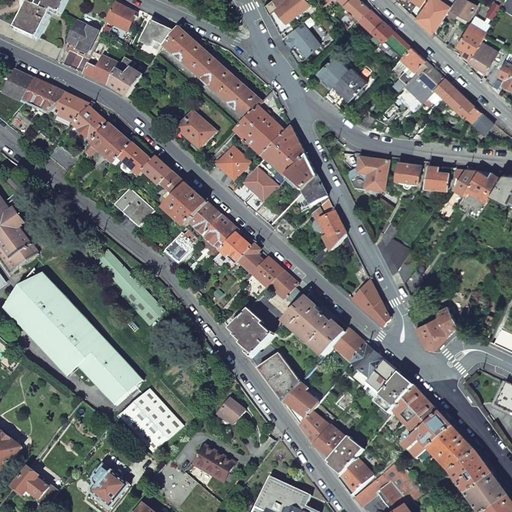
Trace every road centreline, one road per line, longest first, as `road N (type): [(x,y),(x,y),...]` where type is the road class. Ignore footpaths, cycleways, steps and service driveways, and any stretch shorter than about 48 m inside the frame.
road 1 (residential): [(0,47),(118,101),(433,377)]
road 2 (residential): [(0,136),(164,270),(352,511)]
road 3 (residential): [(294,87),(310,135),(433,377)]
road 4 (residential): [(511,160),(357,137),(294,87)]
road 5 (residential): [(382,0),(511,119)]
road 6 (residential): [(266,52),(146,0)]
road 7 (residential): [(433,377),(511,476)]
